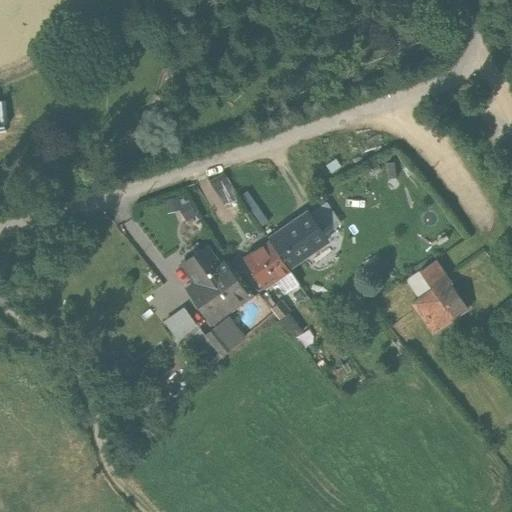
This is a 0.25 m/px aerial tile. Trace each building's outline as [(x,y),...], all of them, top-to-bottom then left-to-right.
[(225,177),(209,186),(224,208),(239,197),(225,177)] [(178,196),(164,201),(168,214),(179,210),(182,209),(180,202),(178,196)] [(186,198),(180,202),(182,209),(179,210),(186,222),(196,216),(186,198)] [(317,208),(308,215),(321,233),(330,226),(326,222),(331,218),(324,209),(320,212),(317,208)] [(308,215),(268,241),(287,268),(326,241),(321,233),(308,215)] [(300,286),(287,268),(268,241),(243,259),(263,289),(273,282),(283,297),(300,286)] [(205,248),(183,263),(197,283),(188,289),(211,321),(248,296),(225,263),(219,267),(205,248)] [(467,310),(434,261),(418,272),(431,291),(418,299),(411,304),(415,310),(420,307),(437,331),(467,310)] [(431,291),(418,272),(405,281),(418,299),(431,291)] [(293,338),(301,331),(278,302),(269,308),(293,338)] [(226,321),(205,338),(222,359),(242,341),(226,321)] [(493,324),(475,337),(485,352),(503,339),(493,324)]
